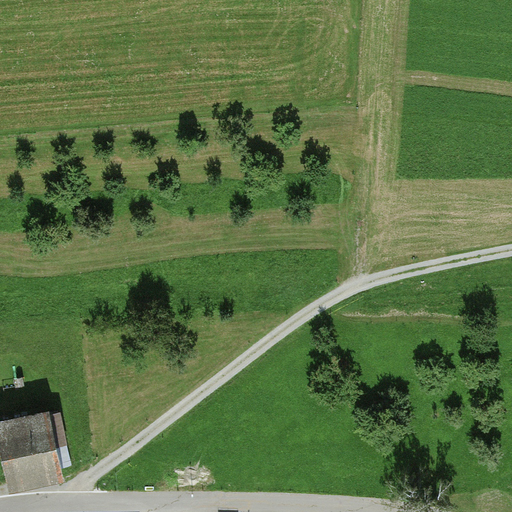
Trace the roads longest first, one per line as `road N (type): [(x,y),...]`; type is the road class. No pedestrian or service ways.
road 1 (track): [(62,503),(301,322),(377,278),(511,247)]
road 2 (residential): [(0,511),(62,503),(295,502),(401,511)]
